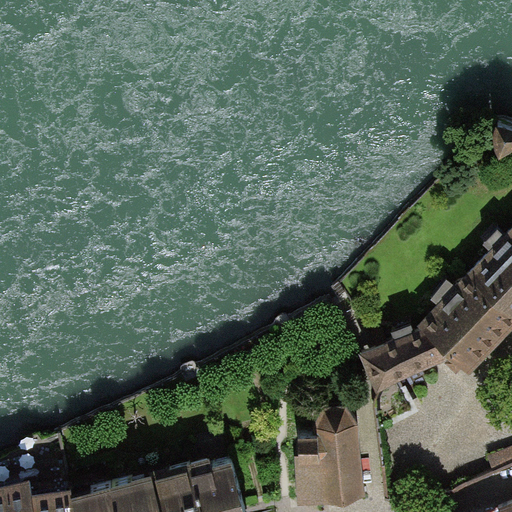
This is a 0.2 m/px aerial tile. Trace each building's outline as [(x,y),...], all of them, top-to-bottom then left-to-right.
[(511,102),(497,100),(494,105),(493,111),(493,119),(499,133),(511,125),(511,102)] [(511,314),(511,227),(467,273),(511,314)] [(511,329),(511,314),(467,273),(418,325),(420,328),(451,357),(470,374),(511,329)] [(451,357),(420,328),(358,351),(376,395),(451,357)] [(323,409),(316,421),(319,437),(294,438),(298,505),(328,504),(365,498),(358,425),(344,406),(323,409)] [(135,479),(113,487),(117,511),(247,511),(233,460),(214,465),(212,457),(184,465),(184,462),(155,470),(154,468),(133,474),(135,479)] [(0,511),(117,511),(113,487),(73,497),(71,489),(33,496),(31,484),(0,489),(0,511)]
